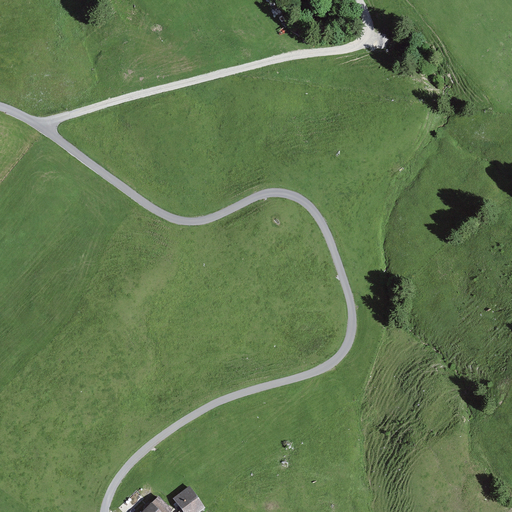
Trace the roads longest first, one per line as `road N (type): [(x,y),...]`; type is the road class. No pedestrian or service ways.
road 1 (unclassified): [(104,511),(127,466),(165,432),(214,403),(334,362),(352,333),(350,304),(328,234),(289,194),(258,196),(184,223),(160,215),(42,128),(0,107)]
road 2 (track): [(42,128),(291,56),(346,49),(364,41),(368,29),(359,0)]
